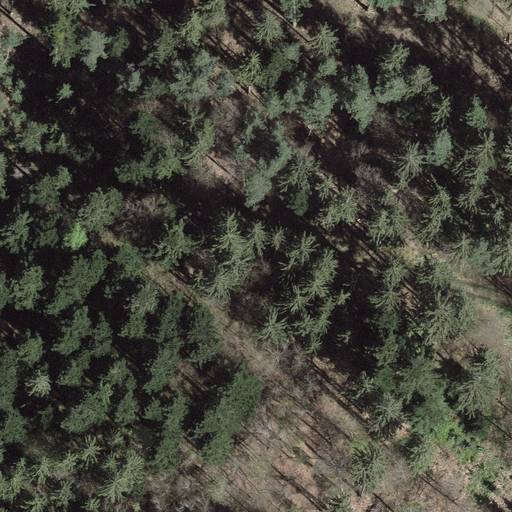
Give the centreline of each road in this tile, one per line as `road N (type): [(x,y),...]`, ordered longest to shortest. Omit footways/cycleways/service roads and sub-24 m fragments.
road 1 (track): [(511,302),(0,169)]
road 2 (track): [(330,0),(294,86),(208,223)]
